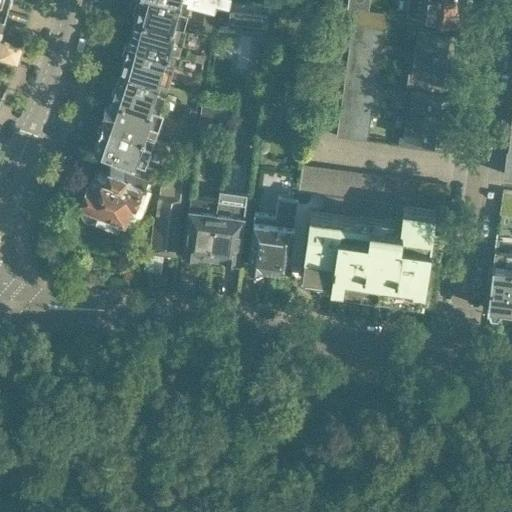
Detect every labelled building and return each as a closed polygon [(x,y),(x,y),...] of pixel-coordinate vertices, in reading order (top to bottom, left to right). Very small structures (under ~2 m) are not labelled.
[(0,0),(0,7),(6,10),(8,0),(0,0)] [(185,27),(191,2),(184,0),(138,0),(136,2),(134,10),(135,14),(186,29),(186,28),(185,27)] [(350,0),(349,6),(368,8),(368,0),(350,0)] [(410,0),(409,15),(417,16),(462,22),(463,22),(463,21),(466,19),(467,11),(464,9),(465,0),(410,0)] [(383,29),(385,13),(354,9),(353,14),(355,14),(353,25),(383,29)] [(229,27),(267,31),(269,16),(231,11),(229,27)] [(179,54),(186,29),(135,14),(135,15),(129,40),(178,54),(179,54)] [(417,16),(413,49),(457,55),(460,32),(462,22),(417,16)] [(382,41),(383,29),(353,25),(352,37),(382,41)] [(380,53),(382,41),(352,37),(350,49),(380,53)] [(169,84),(178,54),(129,40),(122,68),(169,84)] [(378,65),(380,53),(350,49),(348,61),(378,65)] [(453,87),(457,55),(413,49),(408,81),(453,87)] [(377,78),(378,65),(348,61),(347,74),(377,78)] [(161,111),(169,84),(122,68),(113,95),(160,112),(161,111)] [(375,91),(377,78),(347,74),(345,87),(375,91)] [(449,119),(452,96),(453,87),(408,81),(404,113),(449,119)] [(374,103),(375,91),(345,87),(344,99),(374,103)] [(155,139),(164,113),(164,112),(161,111),(160,112),(113,95),(104,120),(155,139)] [(372,115),(374,103),(344,99),(342,111),(372,115)] [(370,127),(372,115),(342,111),(340,123),(370,127)] [(445,151),(449,119),(404,113),(399,145),(445,151)] [(145,165),(155,139),(104,120),(96,145),(145,165)] [(369,141),(370,127),(340,123),(339,135),(337,134),(337,137),(369,141)] [(188,182),(192,152),(183,149),(179,174),(177,174),(177,178),(188,182)] [(146,187),(149,178),(110,162),(106,171),(98,168),(92,180),(90,179),(82,200),(85,201),(82,208),(81,209),(81,210),(81,212),(81,213),(82,215),(83,216),(84,217),(85,218),(86,219),(87,220),(89,220),(91,221),(92,221),(95,220),(96,219),(98,218),(99,217),(100,215),(103,208),(126,217),(127,214),(134,217),(136,212),(141,214),(151,189),(146,187)] [(311,191),(314,167),(306,166),(306,164),(302,164),(299,189),(311,191)] [(323,193),(326,168),(314,167),(311,191),(323,193)] [(335,194),(338,170),(326,168),(323,193),(327,193),(335,194)] [(347,196),(351,172),(338,170),(335,194),(347,196)] [(359,198),(363,173),(351,172),(347,196),(359,198)] [(371,199),(375,175),(363,173),(359,198),(371,199)] [(384,201),(387,176),(375,175),(371,199),(384,201)] [(396,203),(399,178),(387,176),(384,201),(396,203)] [(178,255),(188,182),(177,178),(175,193),(159,191),(157,213),(155,213),(149,252),(178,255)] [(408,205),(411,180),(399,178),(396,203),(408,205)] [(420,206),(423,181),(411,180),(408,205),(420,206)] [(432,208),(436,183),(423,181),(420,206),(432,208)] [(444,210),(448,183),(445,183),(445,184),(436,183),(432,208),(436,209),(444,210)] [(502,199),(511,199),(511,190),(503,189),(502,199)] [(221,190),(220,199),(211,260),(226,262),(226,259),(238,260),(248,194),(221,190)] [(256,210),(248,264),(263,266),(263,264),(288,267),(297,196),(279,193),(276,212),(256,210)] [(347,196),(335,194),(327,193),(325,209),(310,207),(301,271),(392,283),(391,289),(393,290),(394,283),(425,287),(436,209),(432,208),(420,206),(408,205),(396,203),(384,201),(371,199),(359,198),(347,196)] [(211,260),(220,199),(193,195),(184,252),(196,254),(195,258),(211,260)] [(511,308),(511,250),(495,248),(488,305),(490,305),(492,310),(499,311),(501,307),(511,308)]
